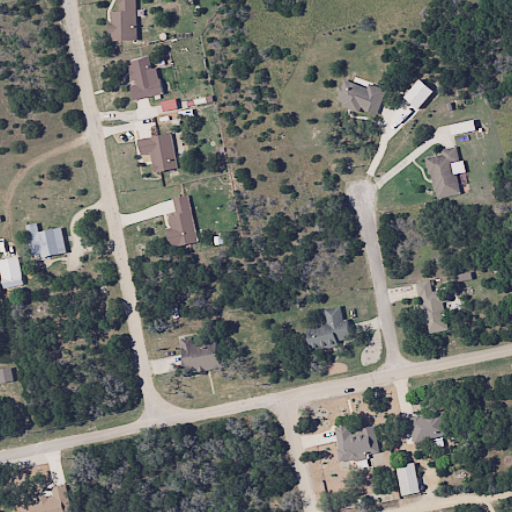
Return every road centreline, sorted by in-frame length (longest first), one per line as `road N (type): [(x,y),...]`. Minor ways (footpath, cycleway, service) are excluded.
road 1 (residential): [(511,353),(0,456)]
road 2 (residential): [(161,424),(74,0)]
road 3 (residential): [(428,500),(363,511),(255,506),(257,407)]
road 4 (residential): [(361,172),(404,376)]
road 5 (residential): [(428,511),(404,376)]
